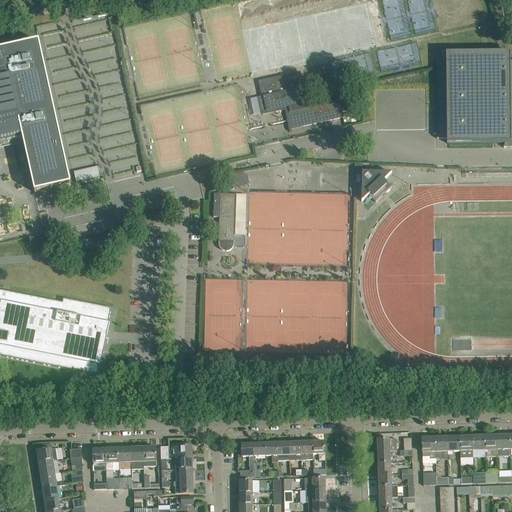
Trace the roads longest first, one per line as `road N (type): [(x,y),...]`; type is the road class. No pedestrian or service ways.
road 1 (unknown): [(511,159),(357,143),(192,177)]
road 2 (residential): [(0,431),(215,423)]
road 3 (residential): [(353,418),(511,413)]
road 4 (residential): [(215,423),(353,418)]
